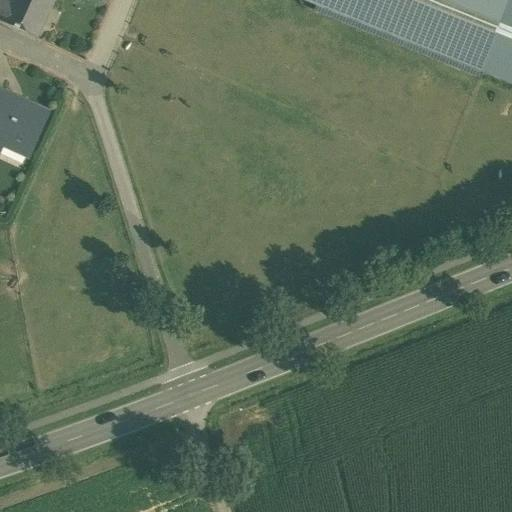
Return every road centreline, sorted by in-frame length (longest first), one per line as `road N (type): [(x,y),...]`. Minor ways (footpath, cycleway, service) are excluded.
road 1 (residential): [(0,45),(69,79),(89,108),(180,402)]
road 2 (tertiary): [(511,271),(180,402)]
road 3 (tertiary): [(180,402),(0,469)]
